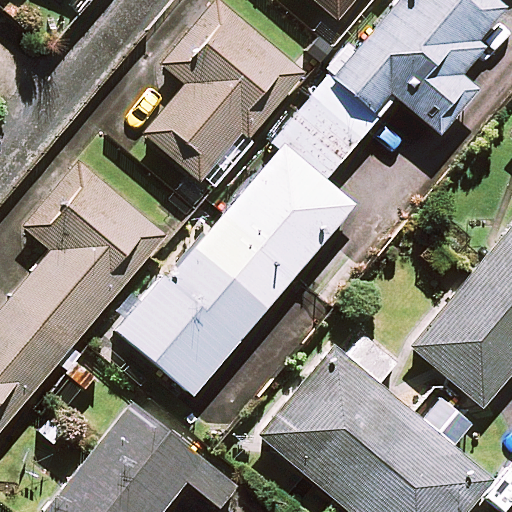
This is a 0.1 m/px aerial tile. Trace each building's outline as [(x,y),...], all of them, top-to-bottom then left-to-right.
[(186,393),(210,365),(221,374),(237,355),(226,346),(348,204),(318,179),(388,97),(431,134),(470,88),(454,74),(480,44),(471,37),(497,6),(489,0),(385,0),(266,140),(273,146),(114,332),(186,393)] [(307,0),(330,19),(345,0),(307,0)] [(296,73),(221,10),(166,75),(178,85),(137,133),(193,180),(235,130),(243,137),(296,73)] [(0,422),(159,234),(72,160),(17,226),(45,250),(0,303),(0,422)] [(511,363),(511,219),(404,346),(476,406),(511,363)] [(390,362),(359,336),(339,358),(327,348),(254,435),(344,511),(460,511),(487,480),(372,383),(390,362)] [(154,511),(181,480),(214,506),(236,479),(132,395),(37,511),(154,511)]
